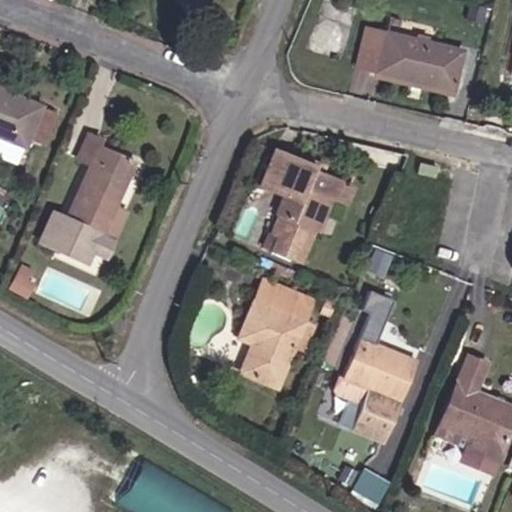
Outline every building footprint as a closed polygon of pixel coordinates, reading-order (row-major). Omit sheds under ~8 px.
[(375,72),(384,33),(364,28),(354,66),(375,72)] [(452,89),(461,51),(384,33),(375,72),(452,89)] [(452,89),(375,72),(373,77),(451,94),(452,89)] [(0,138),(23,148),(40,107),(0,90),(0,138)] [(96,147),(100,139),(86,134),(74,159),(88,165),(96,147)] [(113,205),(132,162),(96,147),(88,165),(63,218),(50,212),(37,242),(86,264),(92,253),(113,205)] [(305,228),(319,195),(332,200),(345,205),(353,187),(310,169),(311,165),(272,149),(256,186),(283,197),(262,247),(300,262),(313,231),(305,228)] [(448,181),(451,170),(440,167),(438,178),(448,181)] [(318,233),(332,200),(319,195),(305,228),(313,231),(318,233)] [(104,258),(126,212),(113,205),(92,253),(104,258)] [(296,271),(260,256),(257,264),(292,279),(296,271)] [(24,300),(34,283),(17,272),(7,290),(24,300)] [(276,388),(293,347),(301,350),(311,326),(303,323),(312,300),(261,279),(236,338),(251,344),(238,373),(276,388)] [(398,402),(416,361),(373,344),(384,317),(369,312),(341,379),(338,377),(332,389),(334,395),(354,404),(360,401),(365,388),(398,402)] [(511,419),(511,406),(473,391),(484,363),(466,356),(439,422),(501,447),(511,419)] [(382,444),(391,418),(360,406),(350,432),(382,444)] [(501,447),(439,422),(434,436),(495,461),(501,447)] [(140,511),(229,511),(234,502),(135,451),(111,497),(140,511)] [(365,468),(362,476),(376,482),(369,496),(380,501),(390,479),(365,468)]
